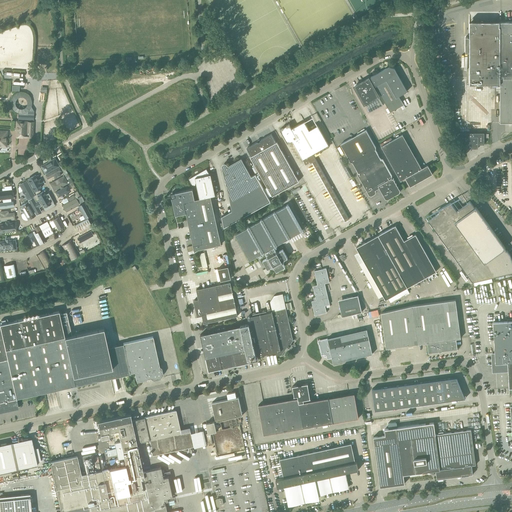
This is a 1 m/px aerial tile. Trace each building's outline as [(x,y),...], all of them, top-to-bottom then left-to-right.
[(511,21),(500,22),(500,123),(511,122),(511,21)] [(464,39),(464,53),(465,54),(467,54),(468,53),(469,53),(469,86),(499,86),(499,28),(498,28),(498,23),(469,23),(469,39),(468,39),(468,38),(465,38),(464,39)] [(389,67),(381,71),(371,77),(390,112),(403,105),(398,96),(407,91),(394,68),(389,67)] [(360,83),(354,86),(360,96),(370,113),(383,106),(368,79),(363,82),(362,80),(359,82),(360,83)] [(27,136),(27,134),(32,135),(32,131),(33,131),(33,121),(27,121),(27,124),(16,123),(15,130),(18,130),(17,137),(24,137),(25,130),(25,136),(27,136)] [(292,140),(297,150),(302,159),(318,150),(328,145),(318,125),(309,130),(304,121),(291,129),(289,124),(280,129),(287,143),(292,140)] [(351,138),(379,188),(385,199),(387,199),(399,193),(400,190),(393,179),(391,178),(392,176),(382,160),(380,159),(376,151),(375,150),(376,148),(366,130),(351,138)] [(484,133),(461,133),(464,145),(470,143),(472,148),(478,148),(478,144),(484,144),(484,133)] [(247,148),(248,150),(251,156),(250,157),(272,196),(299,181),(277,142),(276,143),(271,134),(247,148)] [(400,181),(405,178),(424,167),(422,165),(420,167),(411,150),(402,135),(381,147),(383,150),(400,181)] [(375,190),(379,188),(351,138),(340,144),(350,162),(353,163),(358,172),(357,174),(369,195),(371,196),(375,194),(375,192),(375,191),(375,190)] [(222,166),(229,194),(232,210),(222,216),(224,228),(270,201),(255,174),(251,177),(241,159),(228,167),(226,165),(226,164),(225,164),(224,164),(223,164),(223,165),(222,165),(222,166)] [(44,175),(57,167),(54,161),(41,168),(44,175)] [(428,165),(424,167),(405,178),(410,187),(432,174),(428,165)] [(45,175),(47,179),(61,172),(58,168),(45,175)] [(196,183),(199,199),(195,200),(192,189),(174,193),(170,194),(171,198),(172,198),(175,216),(186,213),(190,230),(194,250),(206,248),(221,244),(210,197),(215,195),(211,174),(209,175),(206,169),(189,179),(192,185),(196,183)] [(35,176),(28,180),(35,192),(41,188),(35,176)] [(49,184),(53,191),(66,184),(63,177),(49,184)] [(20,194),(24,201),(32,196),(23,182),(18,185),(22,193),(20,194)] [(57,198),(69,192),(65,186),(54,193),(57,198)] [(0,191),(0,199),(11,199),(11,194),(5,194),(4,191),(0,191)] [(38,199),(45,210),(52,206),(45,195),(38,199)] [(78,205),(74,199),(61,206),(64,212),(78,205)] [(39,205),(37,201),(29,205),(35,216),(40,214),(36,207),(39,205)] [(448,225),(457,237),(466,249),(475,262),(487,279),(511,272),(511,259),(510,254),(507,250),(506,250),(505,248),(476,207),(474,208),(470,201),(456,211),(451,203),(438,210),(439,212),(448,225)] [(34,216),(27,203),(19,207),(26,220),(34,216)] [(267,255),(266,258),(263,260),(267,269),(271,267),(274,268),(276,271),(285,267),(283,263),(284,260),(288,258),(283,249),(279,251),(276,250),(274,247),(302,231),(288,205),(235,234),(250,260),(265,251),(267,255)] [(85,219),(88,217),(91,216),(86,206),(83,208),(80,209),(85,219)] [(437,233),(448,225),(439,212),(428,220),(437,233)] [(87,218),(74,225),(80,236),(93,229),(87,218)] [(446,245),(457,237),(448,225),(437,233),(446,245)] [(53,233),(49,226),(42,230),(46,237),(53,233)] [(379,235),(408,287),(425,278),(404,241),(395,226),(394,227),(393,226),(379,234),(379,235)] [(34,235),(39,244),(47,241),(41,231),(34,235)] [(404,241),(425,278),(436,271),(415,234),(404,241)] [(408,287),(379,235),(366,242),(365,241),(362,243),(362,244),(356,248),(385,300),(408,287)] [(454,257),(466,249),(457,237),(446,245),(454,257)] [(71,240),(61,246),(70,261),(79,255),(71,240)] [(463,270),(475,262),(466,249),(454,257),(463,270)] [(53,266),(44,251),(37,255),(46,270),(53,266)] [(54,256),(60,267),(66,263),(60,252),(54,256)] [(472,282),(487,279),(475,262),(463,270),(472,282)] [(6,277),(12,276),(15,275),(13,264),(3,266),(6,277)] [(231,279),(228,266),(218,269),(221,281),(231,279)] [(313,286),(316,300),(311,301),(315,315),(326,313),(323,299),(328,298),(325,283),(329,282),(326,268),(314,271),(317,285),(313,286)] [(195,311),(195,314),(196,317),(202,316),(203,323),(224,319),(238,316),(230,282),(216,285),(196,289),(199,302),(194,303),(195,310),(195,311)] [(358,295),(338,300),(342,317),(362,312),(358,295)] [(422,304),(427,343),(428,350),(428,353),(457,349),(456,339),(461,338),(455,300),(422,304)] [(386,348),(417,344),(427,343),(422,304),(412,306),(381,313),(386,348)] [(249,324),(240,326),(248,360),(251,359),(251,361),(258,360),(257,356),(275,352),(276,356),(281,355),(287,346),(286,346),(288,343),(290,345),(293,340),(286,309),(247,317),(249,324)] [(0,324),(0,402),(16,399),(16,400),(17,400),(17,399),(70,387),(70,388),(75,387),(76,386),(124,375),(117,345),(108,347),(103,328),(72,335),(66,312),(59,314),(59,311),(0,324)] [(507,321),(493,322),(495,353),(493,353),(493,365),(494,366),(492,367),(494,370),(495,369),(496,370),(508,369),(509,388),(511,387),(511,318),(507,319),(507,321)] [(223,329),(231,366),(248,363),(248,360),(240,326),(223,329)] [(231,366),(223,329),(200,334),(209,371),(231,366)] [(325,355),(326,355),(326,356),(327,359),(332,358),(333,363),(372,354),(367,329),(318,341),(321,355),(325,355)] [(159,366),(153,337),(123,343),(123,344),(117,345),(124,375),(130,374),(129,373),(134,372),(137,382),(151,378),(153,380),(160,378),(163,374),(161,368),(159,366)] [(457,377),(451,378),(452,386),(459,385),(460,385),(457,377)] [(452,389),(452,386),(451,378),(443,379),(444,390),(452,389)] [(435,380),(436,391),(444,390),(443,379),(435,380)] [(435,380),(427,381),(429,392),(436,391),(435,380)] [(419,383),(421,393),(429,392),(427,381),(419,383)] [(295,384),(298,384),(298,385),(292,387),(294,396),(294,397),(297,396),(298,398),(258,405),(264,435),(303,428),(358,418),(354,393),(304,402),(303,400),(310,399),(310,398),(307,384),(308,384),(302,385),(301,383),(304,383),(304,382),(295,384)] [(413,395),(421,393),(419,383),(411,384),(413,395)] [(405,396),(413,395),(411,384),(403,385),(405,396)] [(403,385),(396,386),(397,397),(405,396),(403,385)] [(460,385),(459,385),(452,386),(452,389),(453,393),(462,391),(460,385)] [(389,398),(397,397),(396,386),(388,387),(389,398)] [(381,399),(389,398),(388,387),(380,388),(381,399)] [(373,400),(381,399),(380,388),(372,389),(373,400)] [(453,393),(452,389),(444,390),(446,401),(454,400),(453,393)] [(444,390),(436,391),(438,402),(446,401),(444,390)] [(430,403),(438,402),(436,391),(429,392),(430,403)] [(462,391),(453,393),(454,400),(465,398),(462,391)] [(429,392),(421,393),(422,404),(430,403),(429,392)] [(422,404),(421,393),(413,395),(414,405),(422,404)] [(414,405),(413,395),(405,396),(406,406),(414,405)] [(406,406),(405,396),(397,397),(399,408),(406,406)] [(238,397),(236,397),(228,399),(212,403),(216,421),(242,415),(238,397)] [(397,397),(389,398),(391,409),(399,408),(397,397)] [(383,410),(391,409),(389,398),(381,399),(383,410)] [(383,410),(381,399),(373,400),(375,411),(383,410)] [(125,465),(81,475),(77,456),(50,462),(61,511),(87,505),(88,511),(164,511),(163,506),(166,505),(165,501),(169,500),(169,499),(173,498),(168,475),(165,476),(165,477),(163,477),(161,467),(145,471),(143,472),(136,443),(149,440),(152,455),(193,446),(190,431),(181,433),(179,426),(176,410),(99,427),(100,434),(101,438),(108,437),(107,432),(118,430),(125,465)] [(439,434),(435,435),(434,423),(384,429),(385,435),(373,437),(380,487),(405,484),(403,475),(435,470),(437,479),(473,474),(472,465),(476,465),(471,430),(443,434),(443,432),(439,433),(439,434)] [(31,438),(11,442),(17,469),(37,465),(31,438)] [(11,442),(1,445),(0,444),(0,473),(17,469),(11,442)] [(357,471),(357,470),(358,470),(356,462),(355,462),(351,444),(279,459),(283,478),(276,480),(277,487),(285,486),(289,504),(319,498),(318,494),(347,487),(344,473),(348,472),(348,473),(357,471)] [(31,511),(30,497),(0,499),(0,511),(31,511)]
